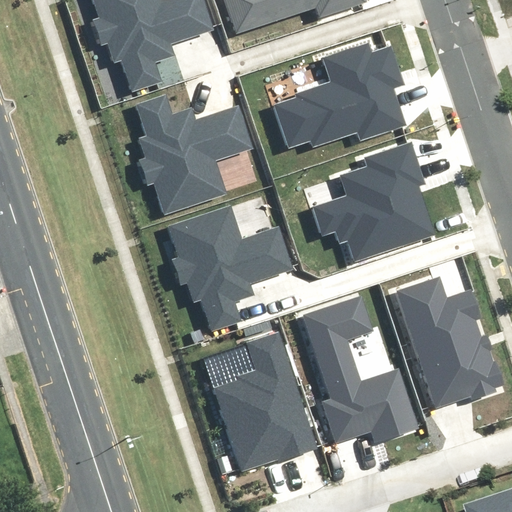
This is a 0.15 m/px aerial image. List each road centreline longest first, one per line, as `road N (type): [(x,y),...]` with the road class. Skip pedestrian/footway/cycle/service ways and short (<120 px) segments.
road 1 (secondary): [(111,511),(0,174)]
road 2 (residential): [(511,420),(273,511)]
road 3 (residential): [(454,0),(511,168)]
